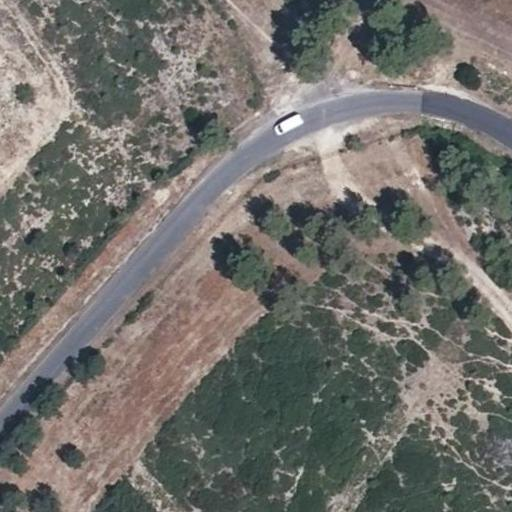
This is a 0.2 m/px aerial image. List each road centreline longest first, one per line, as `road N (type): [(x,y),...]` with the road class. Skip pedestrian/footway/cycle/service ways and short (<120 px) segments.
road 1 (tertiary): [(0,425),(226,167),(309,117),(406,101),(487,121),(511,139)]
road 2 (track): [(309,117),(227,0)]
